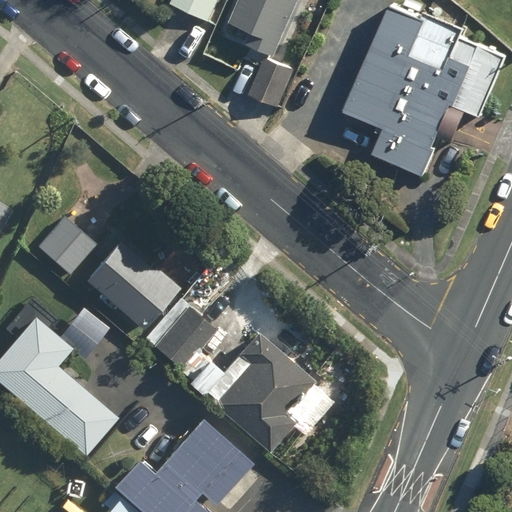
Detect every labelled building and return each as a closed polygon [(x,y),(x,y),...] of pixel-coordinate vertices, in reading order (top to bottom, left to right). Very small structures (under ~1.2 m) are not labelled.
[(220,0),(175,0),(174,5),(210,22),(220,0)] [(275,57),(297,0),(242,0),(233,24),(251,31),(245,45),(275,57)] [(507,57),(390,7),(346,108),(394,128),(382,155),(430,175),(459,108),(481,118),(507,57)] [(279,108),(296,70),(268,58),(252,97),(279,108)] [(0,225),(10,208),(0,202),(0,225)] [(67,216),(39,245),(70,273),(97,244),(67,216)] [(117,237),(81,278),(140,329),(176,288),(117,237)] [(182,369),(216,329),(187,305),(153,345),(182,369)] [(60,334),(34,313),(0,349),(0,381),(80,457),(118,417),(60,363),(72,351),(79,357),(93,343),(71,322),(60,334)] [(284,414),(313,382),(254,330),(235,351),(248,362),(213,401),(268,450),(293,422),(284,414)] [(137,458),(113,486),(143,511),(207,511),(193,500),(200,492),(214,504),(251,461),(199,416),(152,471),(137,458)]
